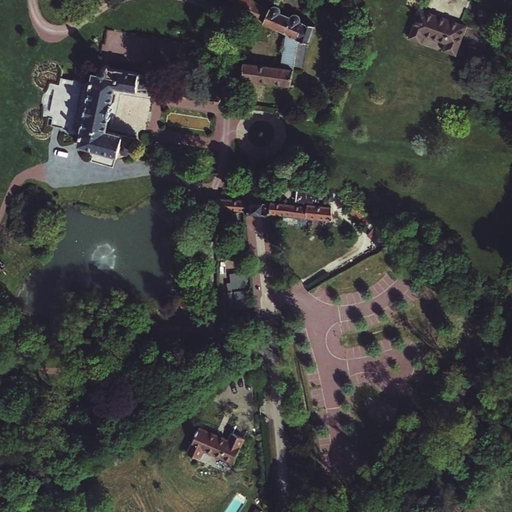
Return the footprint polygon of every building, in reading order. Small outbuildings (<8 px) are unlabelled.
[(250,0),(228,0),(243,16),(263,25),(269,10),(254,4),(250,0)] [(290,20),(281,15),(281,14),(280,9),(277,8),(273,8),(270,11),(269,10),(263,25),(284,34),(282,54),(296,56),(298,40),(308,44),(315,30),(301,25),(302,20),(297,16),(292,17),(290,20)] [(447,45),(445,51),(457,55),(467,27),(420,10),(410,39),(422,43),(424,37),(447,45)] [(282,54),(280,68),(244,63),(241,79),(291,86),(296,56),(282,54)] [(77,140),(76,147),(116,154),(124,154),(130,151),(133,138),(104,132),(112,87),(136,92),(136,90),(150,90),(150,78),(108,71),(106,67),(103,67),(99,68),(98,72),(101,75),(100,77),(90,75),(88,82),(79,88),(71,130),(77,140)] [(308,206),(318,208),(320,194),(322,194),(323,192),(296,188),(294,207),(307,209),(308,206)] [(246,205),(245,203),(215,199),(215,210),(244,214),(244,217),(247,218),(250,218),(251,215),(260,216),(261,220),(264,221),(267,220),(269,217),(282,219),(283,206),(271,205),(270,206),(246,205)] [(282,219),(284,219),(332,224),(333,225),(332,209),(318,208),(308,206),(307,209),(294,207),(283,206),(282,219)] [(376,227),(357,211),(353,216),(372,232),(376,227)] [(332,224),(284,219),(283,229),(331,234),(332,224)] [(229,440),(199,426),(187,452),(199,458),(203,449),(233,463),(244,438),(232,432),(229,440)]
